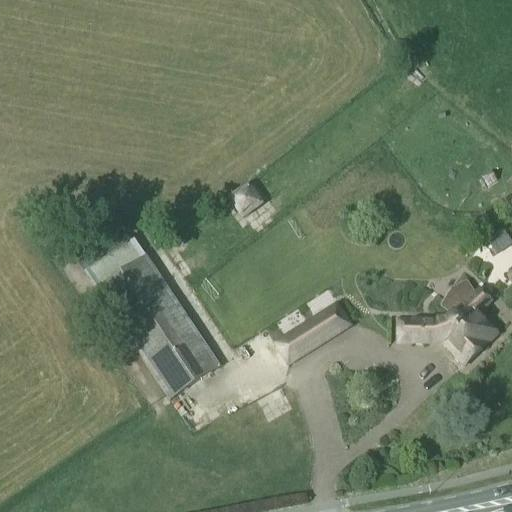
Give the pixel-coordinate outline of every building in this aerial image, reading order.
[(490,173),(481,179),(484,185),(487,190),(497,183),(490,173)] [(228,203),(243,221),(263,207),(248,187),(228,203)] [(353,227),(353,237),(361,237),(362,227),(353,227)] [(499,235),(486,242),(495,257),(511,247),(502,233),(499,235)] [(145,259),(141,261),(98,290),(95,292),(167,400),(166,400),(169,405),(220,371),(217,365),(216,366),(145,259)] [(398,322),(398,347),(443,347),(464,369),(497,337),(478,316),(491,304),(480,292),(474,298),(466,286),(457,292),(445,309),(454,316),(447,323),(398,322)] [(281,342),(274,347),(275,348),(288,369),(352,329),(338,307),(338,306),(335,308),(281,342)]
